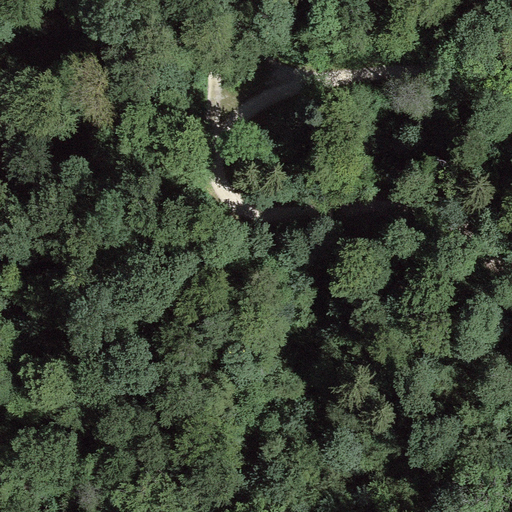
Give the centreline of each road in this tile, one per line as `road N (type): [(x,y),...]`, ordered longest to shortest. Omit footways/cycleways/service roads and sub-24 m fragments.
road 1 (track): [(226,0),(212,121),(221,210),(250,220),(401,213),(462,235),(511,279)]
road 2 (track): [(212,121),(265,84),(345,69),(511,77)]
